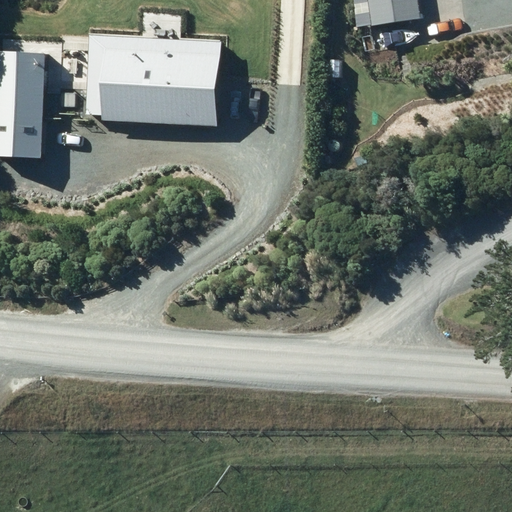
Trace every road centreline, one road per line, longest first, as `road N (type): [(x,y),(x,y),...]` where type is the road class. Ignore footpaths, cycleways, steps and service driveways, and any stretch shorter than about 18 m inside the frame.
road 1 (tertiary): [(380,365),(0,327)]
road 2 (residential): [(511,230),(424,285),(386,337),(380,365)]
road 3 (tertiary): [(511,371),(380,365)]
